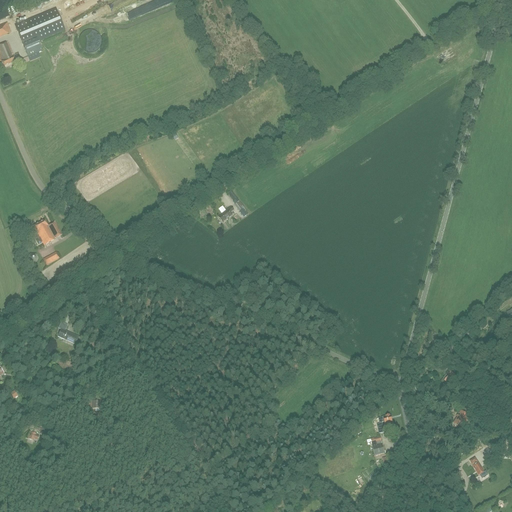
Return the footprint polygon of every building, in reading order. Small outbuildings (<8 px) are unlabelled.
[(15,25),(28,57),(43,51),(38,41),(65,30),(56,8),(15,25)] [(0,20),(9,17),(6,10),(0,12),(0,20)] [(0,37),(8,34),(11,33),(7,22),(0,25),(0,37)] [(16,62),(8,43),(0,46),(0,62),(2,62),(4,67),(16,62)] [(232,191),(228,194),(234,201),(237,199),(232,191)] [(240,201),(239,202),(236,204),(235,205),(244,217),(248,214),(246,211),(247,211),(240,201)] [(234,210),(232,207),(225,211),(226,212),(222,215),(219,217),(222,222),(225,220),(232,215),(230,213),(234,210)] [(45,220),(34,226),(37,232),(40,237),(36,239),(39,245),(43,242),(44,246),(56,240),(55,239),(62,235),(55,222),(48,226),(45,220)] [(35,264),(38,258),(35,253),(30,253),(28,257),(29,263),(35,264)] [(56,253),(43,260),(46,265),(59,258),(56,253)] [(58,328),(61,329),(58,337),(75,345),(79,337),(65,331),(68,325),(61,322),(58,328)] [(456,375),(451,372),(444,382),(449,385),(456,375)] [(459,419),(455,423),(458,425),(457,426),(458,426),(461,428),(463,425),(464,426),(466,424),(465,423),(468,419),(463,414),(460,418),(459,417),(458,419),(459,419)] [(386,417),(386,418),(379,419),(380,424),(377,425),(379,434),(384,432),(382,423),(384,422),(385,426),(393,425),(391,417),(390,417),(386,417)] [(357,427),(352,431),(356,436),(361,433),(362,432),(360,429),(359,430),(357,427)] [(39,436),(36,435),(37,434),(29,431),(26,438),(34,441),(34,439),(37,440),(39,436)] [(371,439),(367,440),(368,445),(372,445),(375,456),(384,453),(381,437),(371,439)] [(475,458),(470,461),(479,476),(480,475),(482,479),(488,475),(485,471),(484,473),(475,458)]
